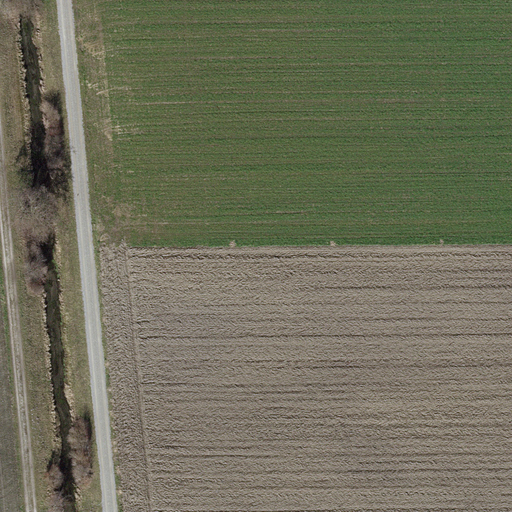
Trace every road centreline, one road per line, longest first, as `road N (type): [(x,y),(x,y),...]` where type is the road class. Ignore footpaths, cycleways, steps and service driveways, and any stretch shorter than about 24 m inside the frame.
road 1 (track): [(68,0),(113,511)]
road 2 (track): [(32,511),(0,157)]
